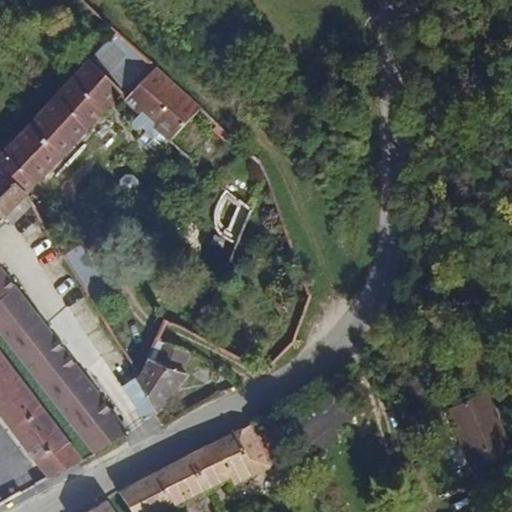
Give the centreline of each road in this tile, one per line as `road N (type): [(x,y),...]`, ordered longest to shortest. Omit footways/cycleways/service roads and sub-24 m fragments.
road 1 (track): [(338,344),(268,147),(119,0)]
road 2 (residential): [(42,511),(252,406),(317,364),(375,306)]
road 3 (unclassified): [(375,306),(392,205),(390,0)]
